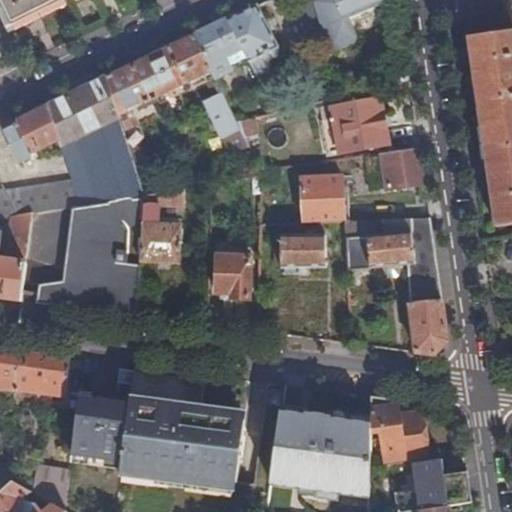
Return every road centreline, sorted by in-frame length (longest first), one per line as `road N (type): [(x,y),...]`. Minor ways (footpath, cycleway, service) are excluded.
road 1 (residential): [(0,327),(481,400)]
road 2 (residential): [(423,0),(481,400)]
road 3 (residential): [(212,0),(0,103)]
